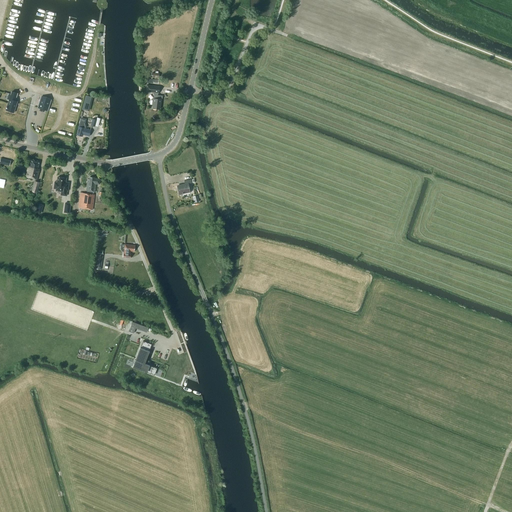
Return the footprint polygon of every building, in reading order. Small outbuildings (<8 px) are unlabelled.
[(147,85),(146,91),(154,92),(154,95),(154,98),(153,98),(152,105),(153,105),(153,108),(159,109),(161,99),(160,99),(160,98),(162,98),(162,96),(157,95),(157,93),(159,93),(159,86),(147,85)] [(6,110),(14,112),(17,101),(15,100),(16,97),(8,95),(7,99),(9,100),(6,110)] [(38,107),(48,109),(51,99),(41,96),(38,107)] [(86,96),(83,106),(89,107),(92,97),(86,96)] [(76,135),(80,135),(82,136),(83,134),(89,136),(91,130),(85,129),(86,128),(85,128),(85,126),(84,123),(85,120),(81,119),(76,135)] [(38,163),(31,161),(29,167),(27,166),(25,177),(36,180),(39,169),(37,169),(38,163)] [(66,191),(67,191),(68,183),(65,182),(66,178),(57,177),(57,182),(55,182),(54,182),(54,188),(53,188),(53,189),(54,189),(56,189),(56,190),(61,191),(60,195),(66,196),(66,191)] [(95,192),(96,184),(99,184),(100,179),(95,178),(89,177),(89,180),(87,179),(86,191),(88,191),(88,193),(80,193),(78,208),(92,210),(94,194),(91,194),(92,192),(95,192)] [(188,183),(191,183),(190,179),(184,181),(185,184),(177,186),(179,194),(190,192),(188,183)] [(135,245),(125,244),(124,253),(123,253),(123,257),(130,258),(131,254),(130,254),(130,251),(134,251),(135,245)] [(132,322),(131,326),(135,328),(146,332),(148,328),(132,322)] [(135,362),(133,366),(136,367),(152,374),(154,369),(156,369),(156,368),(144,364),(152,344),(143,341),(135,362)]
